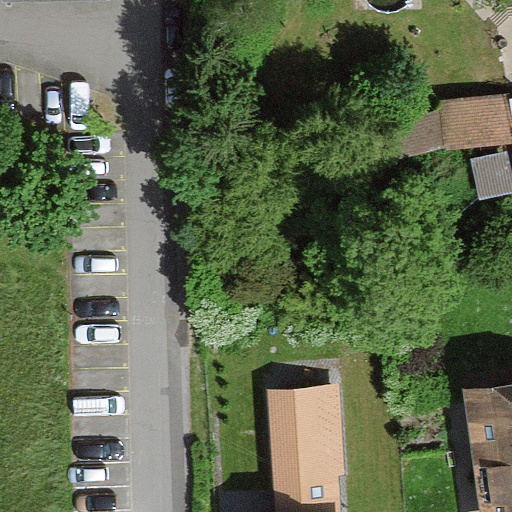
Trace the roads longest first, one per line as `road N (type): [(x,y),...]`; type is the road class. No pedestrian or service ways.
road 1 (residential): [(158,511),(148,10)]
road 2 (residential): [(148,10),(0,9)]
